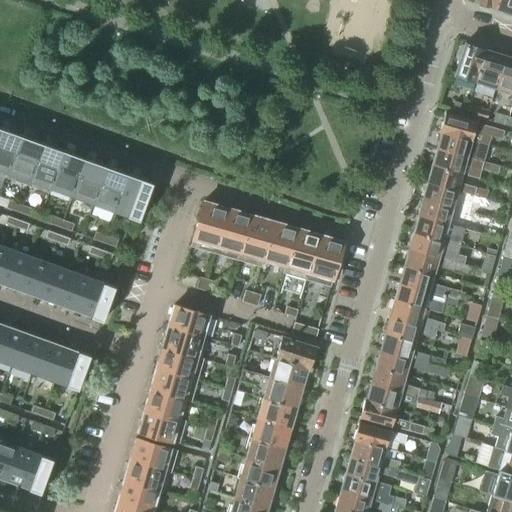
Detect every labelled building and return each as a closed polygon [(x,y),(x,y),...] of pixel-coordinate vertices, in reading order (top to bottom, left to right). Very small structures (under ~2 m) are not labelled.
[(496,7),(498,0),(476,0),(476,1),(478,2),(478,6),(488,9),(490,6),(496,7)] [(502,13),(511,16),(511,0),(498,0),(496,7),(502,9),(501,10),(502,13)] [(464,43),(463,47),(462,46),(459,48),(455,57),(457,60),(459,61),(454,76),(475,82),(485,48),(483,50),(477,48),(476,45),(470,43),(467,44),(464,43)] [(475,82),(495,89),(506,54),(495,50),(493,52),(486,50),(485,48),(475,82)] [(495,89),(511,94),(511,55),(506,54),(495,89)] [(452,110),(465,114),(467,105),(454,102),(452,110)] [(467,105),(465,114),(486,120),(488,111),(467,105)] [(493,122),(504,125),(505,122),(508,123),(510,120),(508,119),(508,117),(495,113),(493,122)] [(439,132),(441,133),(471,141),(487,145),(488,146),(490,136),(491,135),(502,138),(504,131),(493,128),(444,114),(439,132)] [(0,175),(5,178),(20,135),(0,128),(0,175)] [(441,133),(436,149),(483,162),(487,145),(471,141),(441,133)] [(5,178),(26,185),(41,143),(20,135),(5,178)] [(26,185),(48,193),(63,151),(41,143),(26,185)] [(436,149),(431,167),(461,175),(464,165),(481,169),(492,172),(494,165),(487,163),(483,162),(436,149)] [(50,189),(71,196),(84,159),(63,151),(48,193),(50,189)] [(71,196),(92,204),(106,166),(84,159),(71,196)] [(92,204),(115,212),(128,175),(106,166),(92,204)] [(431,167),(427,183),(485,199),(487,191),(459,183),(461,175),(431,167)] [(128,175),(115,212),(139,221),(142,211),(144,206),(152,183),(128,175)] [(427,183),(422,200),(452,209),(455,198),(472,203),(483,206),(485,199),(427,183)] [(6,208),(17,212),(20,204),(8,200),(6,208)] [(417,217),(464,230),(480,235),(480,234),(480,233),(482,225),(467,220),(466,221),(450,217),(452,209),(422,200),(417,217)] [(190,247),(214,254),(227,208),(203,201),(190,247)] [(20,204),(17,212),(28,216),(31,209),(20,204)] [(214,254),(237,260),(250,215),(227,208),(214,254)] [(237,260),(260,267),(273,221),(250,215),(237,260)] [(4,223),(15,227),(18,220),(7,216),(4,223)] [(49,223),(60,227),(63,220),(51,216),(49,223)] [(413,234),(460,246),(464,230),(417,217),(413,234)] [(18,220),(15,227),(26,231),(29,224),(18,220)] [(63,220),(60,227),(71,231),(74,224),(63,220)] [(283,273),(283,274),(296,228),(273,221),(260,267),(261,267),(263,260),(284,267),(283,273)] [(283,274),(306,280),(320,235),(296,228),(283,274)] [(45,238),(56,242),(58,235),(47,231),(45,238)] [(93,239),(104,243),(107,236),(95,232),(93,239)] [(413,234),(408,250),(455,262),(460,246),(413,234)] [(58,235),(56,242),(67,246),(70,239),(58,235)] [(320,235),(306,280),(330,287),(343,241),(320,235)] [(107,236),(104,243),(115,247),(118,240),(107,236)] [(502,257),(503,257),(511,260),(511,257),(511,238),(508,238),(502,257)] [(88,254),(99,258),(102,250),(91,246),(88,254)] [(0,269),(0,284),(16,290),(28,256),(8,248),(0,269)] [(102,250),(99,258),(110,262),(113,254),(102,250)] [(408,250),(403,267),(433,276),(436,266),(453,270),(453,271),(469,276),(472,267),(471,267),(472,266),(464,264),(455,262),(455,263),(455,262),(408,250)] [(481,270),(490,273),(495,257),(486,254),(481,270)] [(455,262),(464,264),(466,257),(457,255),(455,262)] [(16,290),(36,297),(48,263),(28,256),(16,290)] [(502,258),(497,276),(505,278),(510,260),(502,258)] [(36,297),(56,305),(69,270),(48,263),(36,297)] [(399,284),(458,299),(462,300),(464,293),(448,289),(448,288),(431,284),(433,276),(403,267),(399,284)] [(56,305),(79,313),(91,279),(69,270),(56,305)] [(196,289),(203,291),(207,279),(199,277),(196,289)] [(497,277),(491,297),(499,299),(506,279),(497,277)] [(91,279),(79,313),(102,321),(115,287),(91,279)] [(207,279),(203,291),(211,293),(214,282),(207,279)] [(399,284),(394,301),(424,309),(424,308),(442,313),(445,304),(456,307),(458,299),(399,284)] [(242,302),(249,304),(253,293),(245,291),(242,302)] [(253,293),(249,304),(257,306),(260,295),(253,293)] [(491,297),(486,316),(497,319),(502,300),(499,299),(491,297)] [(389,318),(436,330),(442,332),(444,323),(438,322),(422,317),(424,309),(394,301),(389,318)] [(481,305),(471,303),(466,320),(476,323),(480,311),(481,305)] [(173,305),(167,327),(207,338),(207,337),(202,336),(208,315),(173,305)] [(284,314),(295,318),(298,310),(286,307),(284,314)] [(498,319),(497,319),(486,316),(480,337),(492,340),(498,319)] [(389,318),(385,334),(415,342),(417,333),(434,338),(436,330),(389,318)] [(290,336),(314,343),(318,329),(294,323),(290,336)] [(460,336),(471,339),(474,328),(460,323),(457,335),(460,336)] [(0,333),(0,361),(11,366),(24,331),(3,324),(0,333)] [(167,327),(161,348),(203,360),(203,359),(201,358),(207,338),(167,327)] [(254,329),(252,336),(262,339),(264,332),(254,329)] [(11,366),(32,373),(44,339),(24,331),(11,366)] [(234,333),(230,345),(238,347),(241,336),(234,333)] [(385,334),(380,351),(443,368),(445,360),(429,356),(429,355),(412,351),(415,342),(385,334)] [(471,339),(460,336),(455,354),(466,357),(471,339)] [(273,359),(309,369),(315,348),(279,338),(277,346),(273,359)] [(32,373),(54,381),(67,347),(44,339),(32,373)] [(479,341),(475,355),(485,359),(490,345),(479,341)] [(67,347),(54,381),(78,390),(82,378),(84,373),(90,355),(67,347)] [(161,348),(155,368),(197,380),(203,360),(161,348)] [(380,351),(375,368),(405,376),(408,366),(425,371),(425,370),(447,377),(449,370),(443,368),(380,351)] [(224,366),(232,368),(235,356),(227,354),(224,366)] [(242,369),(242,370),(301,388),(302,383),(306,382),(309,369),(273,359),(269,377),(242,369)] [(473,360),(469,375),(476,378),(480,362),(473,360)] [(155,368),(149,389),(191,401),(197,380),(155,368)] [(375,368),(370,385),(424,399),(426,391),(420,389),(403,384),(405,376),(375,368)] [(262,399),(298,409),(301,396),(299,393),(301,388),(242,370),(239,381),(255,386),(252,395),(262,399)] [(469,375),(462,397),(475,401),(481,379),(476,378),(469,375)] [(228,377),(224,388),(232,391),(235,379),(228,377)] [(364,400),(364,402),(396,409),(399,400),(415,405),(414,407),(438,414),(441,403),(428,400),(424,399),(370,385),(366,400),(364,400)] [(504,409),(511,411),(511,389),(502,386),(499,394),(507,397),(504,409)] [(232,391),(224,388),(221,400),(229,402),(232,391)] [(149,389),(143,410),(185,422),(185,421),(179,419),(184,400),(191,402),(191,401),(149,389)] [(232,404),(240,407),(243,393),(236,391),(232,404)] [(1,394),(0,396),(0,401),(10,405),(12,398),(1,394)] [(475,401),(462,397),(457,414),(457,416),(470,420),(475,401)] [(262,399),(256,419),(289,429),(291,423),(294,421),(298,409),(262,399)] [(364,402),(359,419),(391,428),(391,425),(408,430),(431,437),(433,429),(394,418),(396,409),(364,402)] [(30,413),(41,417),(44,409),(33,405),(30,413)] [(44,409),(41,417),(52,421),(55,413),(44,409)] [(185,422),(143,410),(137,432),(179,444),(185,422)] [(7,412),(5,419),(16,424),(19,416),(7,412)] [(457,416),(452,434),(461,437),(465,438),(470,420),(457,416)] [(495,416),(492,426),(511,432),(511,420),(511,421),(495,416)] [(210,417),(206,428),(214,430),(217,419),(210,417)] [(256,419),(251,439),(286,449),(290,436),(288,433),(289,429),(256,419)] [(353,440),(355,441),(385,449),(388,439),(405,444),(407,435),(390,430),(391,428),(359,419),(353,440)] [(29,428),(41,433),(43,425),(32,421),(29,428)] [(43,425),(41,433),(52,437),(55,429),(43,425)] [(493,448),(503,450),(511,453),(511,432),(492,426),(489,434),(497,436),(493,448)] [(214,430),(206,428),(203,439),(211,442),(214,430)] [(461,437),(452,434),(447,451),(448,455),(456,457),(461,437)] [(0,479),(3,480),(17,442),(0,435),(0,479)] [(135,438),(129,460),(171,472),(177,450),(170,448),(135,438)] [(251,439),(245,459),(278,468),(279,463),(283,461),(286,449),(251,439)] [(355,441),(349,459),(397,471),(399,462),(382,457),(385,449),(355,441)] [(3,480),(21,487),(35,448),(17,442),(3,480)] [(430,442),(424,461),(434,464),(438,452),(437,444),(430,442)] [(221,445),(219,451),(228,453),(230,447),(221,445)] [(497,470),(511,474),(511,453),(503,450),(493,448),(492,447),(488,458),(486,466),(486,467),(491,468),(497,470)] [(35,448),(21,487),(40,493),(45,479),(47,474),(52,459),(34,453),(36,448),(35,448)] [(228,453),(219,451),(217,460),(226,463),(228,453)] [(245,459),(240,479),(275,489),(278,476),(276,473),(278,468),(245,459)] [(375,482),(378,473),(395,478),(394,479),(415,485),(416,486),(419,477),(414,476),(397,471),(349,459),(345,474),(375,482)] [(443,461),(438,480),(450,483),(456,462),(447,459),(443,461)] [(129,460),(123,481),(162,492),(168,472),(171,472),(129,460)] [(434,464),(424,461),(422,469),(425,471),(423,478),(429,480),(434,464)] [(195,467),(192,478),(200,480),(203,469),(195,467)] [(511,474),(497,470),(496,473),(490,495),(511,501),(511,474)] [(345,474),(340,490),(397,506),(403,507),(406,508),(408,502),(405,500),(373,491),(375,482),(345,474)] [(429,480),(423,478),(419,477),(416,486),(415,485),(413,493),(425,496),(427,489),(429,480)] [(200,480),(192,478),(189,490),(196,492),(200,480)] [(221,481),(212,478),(211,478),(207,491),(218,494),(221,481)] [(240,479),(234,499),(266,508),(268,502),(271,501),(275,489),(240,479)] [(438,480),(432,499),(444,503),(450,483),(438,480)] [(123,481),(117,501),(153,511),(156,511),(152,511),(157,492),(162,493),(162,492),(123,481)] [(340,490),(335,508),(351,511),(366,511),(368,506),(389,511),(395,511),(397,506),(340,490)] [(511,511),(511,501),(490,495),(484,511),(511,511)] [(234,499),(230,511),(264,511),(266,508),(234,499)] [(441,511),(444,503),(432,499),(428,511),(441,511)] [(153,511),(117,501),(113,511),(153,511)]
